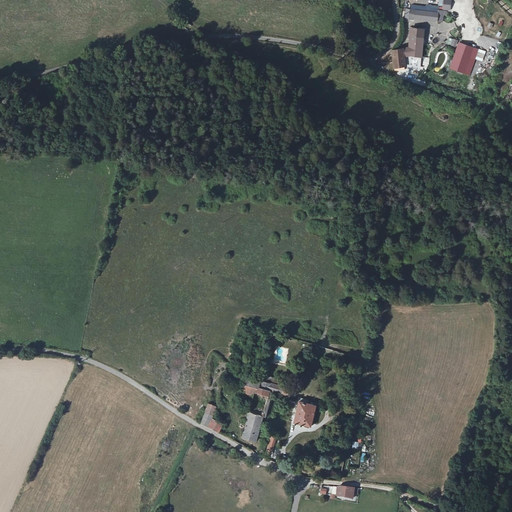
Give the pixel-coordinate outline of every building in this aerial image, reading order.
[(412,6),(412,11),(405,10),(404,19),(440,22),(440,16),(441,11),(440,11),(436,11),(435,10),(436,5),(425,4),(425,7),(412,6)] [(411,49),(411,56),(423,56),(424,30),(411,30),(411,49)] [(473,75),(481,50),(461,43),(452,69),(473,75)] [(405,56),(404,49),(392,50),(396,68),(397,68),(408,67),(405,56)] [(264,376),(263,380),(283,386),(284,381),(264,376)] [(251,410),(250,414),(265,418),(268,407),(271,398),(273,389),(286,393),(288,387),(283,386),(263,380),(251,378),(247,390),(256,393),(251,410)] [(288,387),(286,393),(284,396),(288,397),(293,398),(295,389),(288,387)] [(319,405),(303,401),(297,421),(313,426),(319,405)] [(215,415),(216,415),(218,406),(211,404),(203,424),(209,427),(215,415)] [(265,418),(250,414),(246,436),(258,440),(265,418)] [(227,421),(216,415),(215,415),(209,427),(220,433),(221,433),(227,421)] [(271,435),(266,449),(272,451),(277,437),(271,435)] [(354,498),(355,489),(344,488),(339,487),(338,495),(354,498)]
